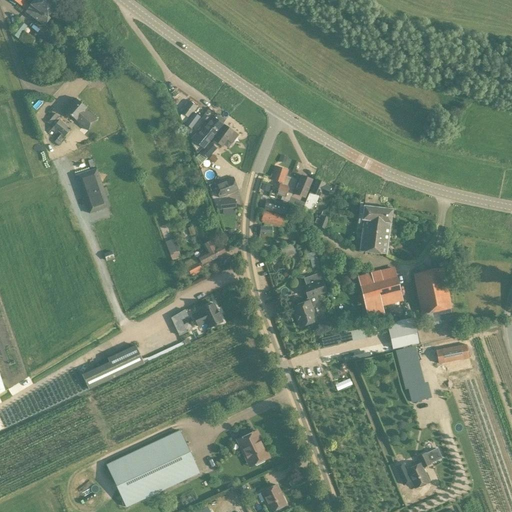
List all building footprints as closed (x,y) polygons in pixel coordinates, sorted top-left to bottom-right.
[(26,10),(29,6),(24,2),(24,0),(12,0),(21,6),(26,10)] [(44,26),(50,18),(47,16),(57,3),(53,0),(33,0),(29,6),(26,10),(25,11),(44,26)] [(34,40),(24,32),(19,38),(29,46),(34,40)] [(64,111),(65,112),(64,114),(68,118),(70,116),(75,121),(75,120),(87,130),(97,119),(85,109),(87,107),(76,98),(64,111)] [(184,124),(193,112),(197,106),(189,100),(180,112),(182,113),(180,116),(182,122),(184,124)] [(193,112),(184,124),(191,129),(200,117),(193,112)] [(60,118),(55,114),(47,123),(53,127),(48,132),(56,140),(54,142),(59,146),(68,136),(67,134),(71,129),(59,119),(60,118)] [(200,151),(209,140),(222,124),(213,117),(203,129),(201,127),(196,133),(197,134),(192,139),(193,140),(191,142),(197,153),(199,150),(200,151)] [(225,125),(214,140),(223,146),(227,140),(231,143),(238,135),(225,125)] [(209,140),(200,151),(207,159),(216,149),(209,140)] [(213,163),(217,159),(212,155),(209,158),(213,163)] [(281,155),(279,161),(285,164),(287,158),(281,155)] [(271,179),(274,180),(281,182),(277,194),(285,197),(284,199),(288,201),(296,180),(285,176),(287,170),(276,166),(271,179)] [(96,169),(76,176),(89,214),(109,206),(96,169)] [(312,180),(311,179),(301,175),(293,193),(304,197),(312,180)] [(233,177),(215,184),(214,183),(209,185),(211,191),(216,189),(219,198),(238,190),(233,177)] [(300,199),(297,206),(311,212),(318,195),(320,192),(326,195),(330,187),(323,184),(324,182),(316,179),(310,191),(309,191),(305,201),(300,199)] [(234,199),(220,201),(221,209),(235,208),(234,199)] [(266,201),(264,208),(264,209),(284,215),(288,202),(282,200),(282,203),(273,200),(273,203),(266,201)] [(359,251),(373,253),(376,220),(373,220),(375,208),(364,206),(362,220),(363,220),(359,251)] [(376,220),(373,253),(386,254),(389,223),(390,223),(392,210),(375,208),(373,220),(376,220)] [(311,214),(303,210),(299,217),(307,221),(311,214)] [(265,222),(263,226),(263,227),(260,227),(259,242),(267,242),(270,241),(271,226),(272,223),(281,226),(285,227),(287,218),(283,217),(264,211),(261,221),(265,222)] [(322,215),(318,226),(324,229),(329,218),(322,215)] [(190,235),(195,233),(192,226),(187,228),(190,235)] [(173,239),(165,242),(169,254),(178,251),(173,239)] [(202,265),(225,252),(221,245),(215,248),(211,241),(203,245),(207,252),(198,257),(202,265)] [(282,247),(285,254),(293,251),(290,244),(282,247)] [(106,260),(108,260),(113,258),(111,251),(104,253),(106,260)] [(197,261),(186,267),(191,276),(197,273),(202,271),(197,261)] [(421,314),(424,314),(427,327),(453,321),(450,308),(451,308),(443,267),(412,274),(421,314)] [(402,300),(394,268),(358,277),(368,317),(383,313),(381,306),(402,300)] [(314,306),(315,305),(316,303),(317,302),(317,300),(317,298),(317,297),(317,296),(327,292),(320,272),(303,278),(306,285),(303,286),(307,299),(308,299),(308,301),(295,305),(297,313),(295,314),(299,327),(315,321),(311,308),(314,306)] [(209,327),(222,321),(213,303),(200,309),(201,311),(192,315),(198,326),(206,322),(209,327)] [(171,319),(174,325),(180,322),(178,316),(171,319)] [(393,349),(418,343),(412,317),(387,322),(393,349)] [(348,333),(340,335),(342,343),(350,341),(348,333)] [(339,334),(322,338),(324,347),(341,343),(339,334)] [(466,344),(435,350),(438,365),(468,358),(466,344)] [(81,375),(82,375),(88,389),(143,363),(135,345),(107,358),(109,362),(81,375)] [(424,382),(414,346),(394,350),(404,391),(408,389),(411,402),(431,398),(427,382),(424,382)] [(351,379),(336,382),(337,388),(352,385),(351,379)] [(106,465),(126,507),(200,473),(180,431),(106,465)] [(257,431),(237,440),(249,467),(269,457),(261,441),(257,443),(253,434),(257,432),(257,431)] [(403,463),(394,467),(402,485),(411,481),(414,488),(428,482),(422,468),(430,464),(425,453),(417,457),(420,463),(406,470),(403,463)] [(276,485),(260,492),(265,503),(266,503),(270,511),(275,509),(276,511),(281,508),(281,507),(286,504),(276,485)]
